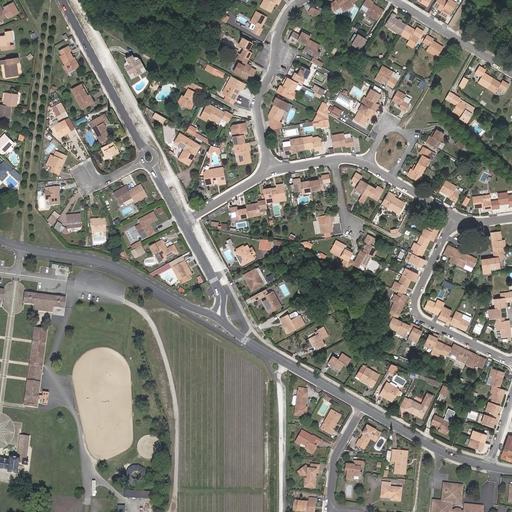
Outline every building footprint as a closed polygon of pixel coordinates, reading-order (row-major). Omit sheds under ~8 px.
[(279,0),(278,0),(270,0),(269,3),(263,0),(259,8),(268,13),(273,5),(275,6),(279,0)] [(333,1),(327,5),(330,11),(337,7),(340,12),(351,6),(350,4),(347,0),(338,0),(340,2),(335,4),(333,1)] [(371,1),(369,0),(362,0),(360,4),(366,8),(364,13),(374,19),(380,9),(374,6),(373,7),(369,4),(371,1)] [(443,0),(436,0),(433,7),(441,12),(439,14),(446,18),(455,4),(449,0),(448,0),(447,2),(443,0)] [(320,2),(311,7),(317,11),(323,7),(320,2)] [(260,25),(264,18),(255,13),(249,25),(254,27),(250,34),(256,37),(260,31),(257,29),(259,25),(260,25)] [(399,34),(404,25),(395,19),(396,16),(391,13),(387,20),(392,23),(390,26),(389,29),(398,34),(399,34)] [(221,15),(218,21),(223,24),(226,18),(221,15)] [(221,29),(223,24),(218,21),(215,20),(212,25),(221,29)] [(404,25),(399,34),(408,38),(411,34),(417,38),(421,31),(414,27),(413,30),(404,24),(404,25)] [(11,32),(5,33),(5,36),(0,36),(0,46),(5,46),(5,42),(11,42),(11,32)] [(304,47),(307,42),(309,37),(300,33),(297,39),(291,35),(287,42),(293,45),(295,42),(304,47)] [(417,38),(411,34),(408,38),(405,43),(411,47),(417,38)] [(425,34),(421,41),(427,45),(424,50),(435,56),(442,46),(435,42),(434,43),(430,41),(432,38),(425,34)] [(363,41),(356,36),(350,46),(357,50),(363,41)] [(239,56),(240,57),(246,61),(250,54),(246,52),(250,45),(241,40),(237,47),(242,50),(239,56)] [(318,48),(307,42),(304,47),(302,51),(308,55),(308,54),(312,56),(309,63),(315,67),(318,63),(314,61),(318,54),(315,53),(318,48)] [(74,61),(72,59),(69,52),(70,51),(68,47),(59,52),(61,56),(60,57),(65,66),(63,67),(67,74),(78,67),(75,61),(74,61)] [(123,66),(127,74),(131,72),(132,73),(135,72),(137,71),(138,70),(137,68),(141,66),(137,59),(137,60),(135,59),(133,58),(131,58),(130,57),(129,58),(128,56),(124,58),(125,60),(125,62),(125,63),(124,64),(124,65),(124,66),(123,66)] [(244,65),(246,61),(240,57),(238,61),(241,63),(240,66),(238,69),(241,71),(238,77),(249,82),(255,72),(248,69),(247,70),(243,68),(244,65)] [(19,59),(2,60),(2,64),(5,64),(6,78),(17,77),(16,64),(19,64),(19,59)] [(474,72),(477,73),(480,75),(478,79),(476,81),(486,86),(491,77),(483,72),(484,69),(478,65),(474,72)] [(144,71),(141,66),(137,68),(138,70),(137,71),(135,72),(132,73),(131,72),(127,74),(130,79),(144,71)] [(238,77),(241,71),(238,69),(235,68),(232,73),(238,77)] [(397,78),(379,69),(372,82),(379,85),(381,81),(386,83),(384,86),(390,90),(397,78)] [(296,84),(297,85),(298,83),(300,80),(304,82),(308,74),(300,70),(296,77),(294,75),(290,81),(296,84)] [(355,76),(346,70),(343,75),(348,78),(349,77),(350,78),(351,78),(354,79),(355,76)] [(466,79),(462,76),(457,85),(461,88),(466,79)] [(159,80),(154,77),(150,84),(156,87),(159,80)] [(491,77),(486,86),(494,92),(498,86),(504,90),(508,83),(502,79),(500,82),(491,77)] [(244,85),(230,78),(224,89),(229,92),(226,97),(233,100),(237,94),(234,92),(236,88),(241,91),(244,85)] [(291,94),(296,84),(290,81),(287,80),(282,89),(280,87),(276,93),(279,95),(282,97),(286,91),(289,93),(291,94)] [(202,87),(194,83),(190,91),(188,89),(183,97),(179,102),(189,107),(192,101),(191,101),(195,93),(198,94),(202,87)] [(72,91),(79,105),(91,99),(89,96),(87,98),(81,86),(72,91)] [(313,88),(310,92),(319,97),(322,92),(313,88)] [(363,106),(373,112),(376,106),(373,104),(378,95),(368,90),(361,105),(363,106)] [(457,101),(459,98),(448,91),(445,98),(452,103),(455,105),(453,108),(452,110),(461,115),(459,118),(465,121),(471,111),(466,108),(466,106),(457,101)] [(341,92),(337,99),(344,103),(348,96),(341,92)] [(403,97),(395,93),(390,102),(399,107),(397,109),(403,113),(407,106),(401,103),(403,97)] [(2,102),(2,106),(10,107),(14,107),(16,95),(5,94),(4,102),(2,102)] [(279,123),(277,122),(283,111),(287,104),(275,98),(272,106),(274,107),(272,112),(270,111),(267,117),(270,131),(280,130),(279,123)] [(466,108),(471,111),(473,106),(459,98),(457,101),(466,106),(466,108)] [(93,104),(91,99),(79,105),(81,110),(93,104)] [(56,116),(65,111),(61,104),(52,109),(56,116)] [(228,123),(231,116),(224,112),(223,115),(219,113),(220,111),(206,104),(199,117),(205,120),(206,118),(218,124),(221,119),(228,123)] [(2,106),(0,105),(0,117),(8,119),(10,107),(2,106)] [(373,112),(363,106),(359,113),(357,111),(352,120),(362,125),(367,116),(370,117),(373,112)] [(340,112),(332,108),(328,114),(336,118),(340,112)] [(158,122),(161,118),(150,112),(148,116),(158,122)] [(85,116),(76,120),(78,124),(87,120),(85,116)] [(89,124),(91,127),(105,119),(104,116),(89,124)] [(105,119),(91,127),(92,129),(92,128),(100,142),(108,138),(104,130),(102,127),(104,126),(108,124),(105,119)] [(319,129),(328,127),(327,120),(318,122),(318,124),(314,124),(314,129),(319,128),(319,129)] [(51,127),(56,138),(67,133),(68,135),(71,133),(65,122),(54,127),(54,126),(51,127)] [(197,127),(190,123),(186,131),(198,137),(199,135),(194,133),(197,127)] [(242,127),(241,123),(234,124),(231,129),(235,145),(241,144),(245,143),(243,134),(247,134),(245,126),(242,127)] [(469,128),(467,130),(477,139),(479,137),(469,128)] [(425,142),(435,148),(443,134),(436,130),(431,137),(428,136),(425,142)] [(199,145),(178,134),(173,143),(184,149),(179,159),(189,164),(199,145)] [(330,136),(332,148),(338,147),(337,146),(343,145),(343,147),(351,146),(350,139),(343,140),(342,134),(330,136)] [(13,143),(5,135),(0,140),(0,150),(3,154),(6,151),(5,150),(9,146),(10,147),(13,143)] [(302,141),(304,151),(313,149),(314,153),(321,152),(320,145),(317,146),(316,139),(302,141)] [(304,151),(302,141),(302,140),(289,143),(290,149),(282,150),(282,157),(291,156),(290,153),(296,152),(304,151)] [(463,152),(466,147),(457,140),(454,144),(463,152)] [(249,150),(248,142),(245,143),(241,144),(242,151),(237,152),(239,164),(250,161),(249,155),(248,155),(247,150),(249,150)] [(103,148),(101,149),(108,160),(118,154),(119,152),(116,147),(114,146),(112,143),(103,148)] [(209,145),(207,151),(210,153),(211,149),(215,151),(216,152),(217,154),(220,153),(219,148),(215,147),(209,145)] [(417,162),(424,167),(432,153),(422,147),(418,153),(421,155),(417,162)] [(66,158),(56,153),(54,158),(51,156),(47,165),(53,168),(51,172),(58,174),(60,172),(58,171),(61,163),(63,164),(66,158)] [(4,162),(0,166),(6,172),(7,171),(10,173),(12,170),(4,162)] [(416,181),(424,167),(417,162),(413,170),(410,169),(406,175),(416,181)] [(218,184),(226,182),(223,167),(211,169),(206,170),(204,173),(204,176),(205,184),(213,183),(213,179),(218,179),(218,184)] [(19,185),(20,178),(12,170),(10,173),(9,174),(19,185)] [(356,192),(364,196),(369,186),(362,182),(363,179),(357,175),(352,182),(359,186),(356,192)] [(309,182),(312,193),(324,191),(323,187),(330,185),(329,177),(321,178),(322,180),(317,181),(317,180),(309,181),(309,182)] [(312,193),(309,182),(301,184),(301,180),(292,181),(294,190),(302,189),(303,195),(312,193)] [(462,191),(444,181),(438,192),(445,195),(446,194),(450,196),(448,200),(455,204),(462,191)] [(271,188),(263,190),(265,198),(266,202),(273,201),(286,199),(283,184),(276,186),(276,190),(275,190),(274,188),(271,189),(271,188)] [(377,190),(369,186),(364,196),(360,203),(363,204),(368,196),(379,202),(385,192),(378,188),(377,190)] [(58,187),(51,187),(51,190),(48,190),(48,204),(58,204),(57,190),(58,190),(58,187)] [(132,200),(135,205),(139,203),(139,201),(143,199),(143,200),(147,198),(141,187),(129,194),(132,200)] [(132,200),(129,194),(126,189),(114,196),(120,207),(123,205),(123,203),(127,201),(128,202),(132,200)] [(490,201),(491,209),(498,208),(498,205),(508,204),(509,207),(511,206),(511,195),(507,196),(507,193),(496,195),(497,201),(490,201)] [(389,194),(385,200),(392,204),(389,210),(400,216),(406,206),(399,202),(398,203),(394,200),(395,198),(389,194)] [(491,209),(490,201),(489,195),(473,198),(474,209),(484,207),(484,210),(491,209)] [(260,215),(259,209),(265,208),(267,208),(265,199),(257,201),(257,202),(245,205),(246,208),(248,216),(248,217),(260,215)] [(389,210),(392,204),(385,200),(382,206),(389,210)] [(248,216),(246,208),(237,210),(237,207),(229,208),(231,215),(238,214),(239,218),(248,216)] [(80,215),(66,216),(67,228),(71,227),(71,226),(76,226),(76,227),(81,227),(80,215)] [(156,221),(153,215),(139,222),(140,224),(147,237),(154,234),(149,225),(156,221)] [(332,215),(324,216),(326,223),(319,225),(321,234),(332,233),(330,222),(333,222),(332,215)] [(52,228),(57,219),(53,217),(49,224),(52,228)] [(106,220),(91,220),(92,233),(97,233),(96,231),(103,231),(103,232),(106,232),(106,220)] [(439,226),(431,222),(427,230),(424,229),(420,236),(417,243),(414,242),(411,249),(413,250),(411,253),(407,261),(419,266),(423,258),(420,257),(429,240),(432,241),(439,226)] [(147,237),(140,224),(136,227),(142,239),(147,237)] [(490,268),(499,267),(499,260),(503,260),(501,247),(504,247),(503,240),(500,240),(499,231),(490,232),(493,248),(493,252),(494,258),(488,259),(487,259),(481,260),(483,273),(490,272),(490,269),(490,268)] [(368,243),(363,252),(371,256),(373,257),(378,248),(375,247),(372,245),(375,241),(376,238),(368,234),(364,241),(368,243)] [(226,240),(229,248),(235,245),(232,238),(226,240)] [(311,249),(314,243),(307,240),(304,246),(311,249)] [(133,251),(142,246),(140,242),(130,246),(133,251)] [(166,250),(161,242),(150,248),(153,254),(158,252),(163,261),(177,253),(173,247),(166,250)] [(334,250),(331,249),(329,253),(343,260),(337,270),(342,273),(346,266),(349,259),(352,255),(344,250),(345,248),(337,244),(334,250)] [(133,251),(131,252),(135,260),(147,253),(143,245),(142,246),(133,251)] [(472,267),(476,259),(461,252),(457,250),(447,245),(444,253),(450,257),(449,260),(456,263),(463,267),(465,263),(472,267)] [(248,250),(246,246),(234,253),(241,266),(253,259),(251,255),(255,253),(252,248),(248,250)] [(365,268),(371,256),(363,252),(362,251),(361,251),(355,262),(349,259),(346,266),(349,268),(351,265),(358,268),(359,265),(365,268)] [(190,275),(184,262),(173,268),(179,281),(190,275)] [(407,282),(409,279),(413,281),(417,274),(405,268),(401,275),(398,282),(394,280),(390,288),(397,292),(396,295),(394,295),(390,302),(392,303),(388,312),(384,319),(388,321),(385,327),(394,331),(393,332),(402,336),(405,331),(409,333),(406,338),(415,342),(420,331),(415,329),(416,327),(408,324),(407,326),(398,321),(393,319),(395,315),(405,296),(402,294),(407,282)] [(256,274),(254,270),(243,276),(251,291),(262,284),(260,280),(259,281),(255,274),(256,274)] [(261,292),(250,298),(252,303),(260,299),(268,313),(280,307),(278,303),(277,304),(273,296),(274,295),(272,292),(266,295),(262,297),(261,295),(265,293),(263,290),(261,292)] [(504,302),(511,300),(511,291),(509,292),(509,293),(499,294),(500,299),(493,300),(494,309),(487,310),(488,320),(495,319),(495,323),(496,331),(500,331),(501,338),(511,337),(509,324),(508,320),(504,321),(504,317),(501,317),(500,308),(505,307),(504,302)] [(65,310),(66,297),(24,293),(23,302),(34,304),(34,310),(52,312),(53,309),(65,310)] [(428,300),(424,308),(439,315),(437,317),(446,321),(445,324),(448,325),(450,322),(464,330),(469,319),(455,311),(452,318),(448,316),(451,311),(442,307),(444,303),(436,300),(435,303),(428,300)] [(296,312),(288,316),(290,320),(299,316),(298,313),(296,312)] [(279,319),(287,334),(304,325),(299,316),(290,320),(287,315),(279,319)] [(23,403),(30,404),(35,405),(45,325),(33,324),(31,342),(28,364),(26,380),(23,403)] [(329,337),(323,327),(317,331),(319,333),(311,337),(315,346),(317,350),(325,345),(323,340),(329,337)] [(432,337),(427,334),(422,345),(431,349),(429,352),(437,356),(439,353),(446,356),(448,352),(457,356),(456,358),(463,362),(464,359),(467,361),(465,364),(472,367),(473,364),(481,367),(485,359),(471,353),(452,344),(450,348),(435,341),(437,337),(433,335),(432,337)] [(334,357),(329,365),(341,372),(345,365),(348,367),(352,360),(344,354),(339,361),(334,357)] [(498,418),(500,414),(497,413),(500,404),(506,389),(500,387),(505,371),(493,367),(490,375),(494,376),(491,384),(493,385),(491,393),(495,394),(492,401),(490,401),(487,410),(492,412),(491,415),(486,413),(482,423),(493,427),(495,421),(497,422),(498,418)] [(372,371),(368,369),(367,371),(363,369),(358,378),(362,380),(361,382),(373,389),(380,376),(377,373),(376,374),(372,372),(372,371)] [(440,381),(426,376),(424,380),(438,385),(440,381)] [(386,382),(379,395),(392,403),(400,389),(396,387),(395,388),(389,385),(390,384),(386,382)] [(451,387),(444,384),(441,391),(448,394),(451,387)] [(297,391),(294,414),(305,415),(306,409),(303,409),(306,392),(297,391)] [(421,405),(426,407),(432,395),(427,393),(421,405)] [(404,409),(409,399),(405,397),(400,407),(404,409)] [(404,409),(414,414),(415,412),(422,416),(426,407),(421,405),(409,399),(404,409)] [(320,429),(331,435),(333,430),(331,429),(335,423),(336,424),(341,416),(331,410),(320,429)] [(431,423),(437,426),(437,425),(440,426),(439,427),(438,429),(447,433),(452,424),(435,415),(431,423)] [(375,442),(379,436),(375,434),(376,432),(368,426),(364,432),(365,432),(360,439),(364,442),(361,447),(364,449),(367,444),(366,443),(369,438),(375,442)] [(486,434),(473,429),(470,437),(468,444),(481,449),(484,441),(486,434)] [(306,444),(305,446),(308,448),(308,449),(307,450),(311,452),(315,445),(313,444),(314,441),(319,444),(320,440),(312,435),(312,436),(302,430),(295,440),(300,443),(301,441),(306,444)] [(0,466),(8,468),(8,469),(18,470),(19,462),(27,463),(28,457),(26,457),(29,435),(20,434),(18,456),(8,454),(8,458),(0,457),(0,455),(0,466)] [(511,453),(511,437),(508,436),(501,459),(511,461),(511,455),(511,453)] [(396,461),(395,472),(405,473),(406,464),(404,464),(405,462),(406,455),(397,454),(397,451),(393,451),(392,461),(396,461)] [(134,479),(140,482),(147,468),(133,461),(127,474),(130,475),(128,479),(133,481),(134,479)] [(354,461),(353,465),(345,464),(344,469),(348,469),(348,472),(347,472),(346,479),(353,479),(353,477),(358,477),(359,467),(362,467),(363,462),(354,461)] [(306,465),(301,469),(305,474),(308,475),(307,477),(306,477),(305,486),(315,487),(316,478),(313,478),(314,475),(316,475),(316,472),(318,472),(319,465),(311,464),(311,467),(308,467),(306,465)] [(388,482),(382,482),(380,496),(390,497),(390,500),(400,501),(401,488),(388,486),(388,482)] [(446,490),(442,489),(441,501),(432,500),(431,511),(480,511),(481,506),(465,505),(464,511),(461,511),(460,509),(455,508),(453,510),(451,510),(451,503),(460,504),(462,485),(447,483),(446,490)] [(125,496),(150,498),(150,491),(126,489),(125,496)] [(294,511),(300,511),(312,511),(314,503),(315,503),(316,499),(309,498),(309,502),(295,500),(294,511)]
